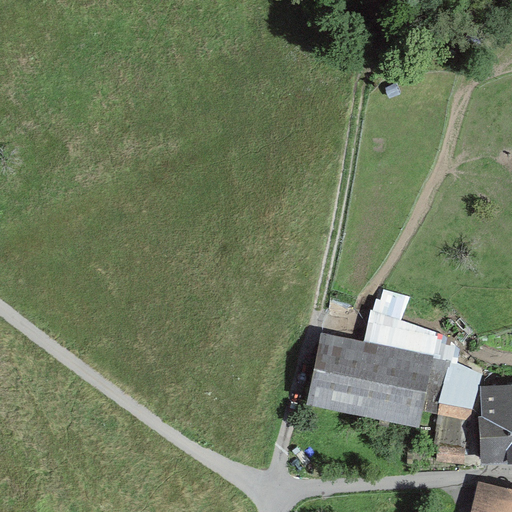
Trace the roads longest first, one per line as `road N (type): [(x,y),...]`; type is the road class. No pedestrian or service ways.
road 1 (track): [(275,495),(378,0)]
road 2 (unclassified): [(0,312),(222,471),(275,495)]
